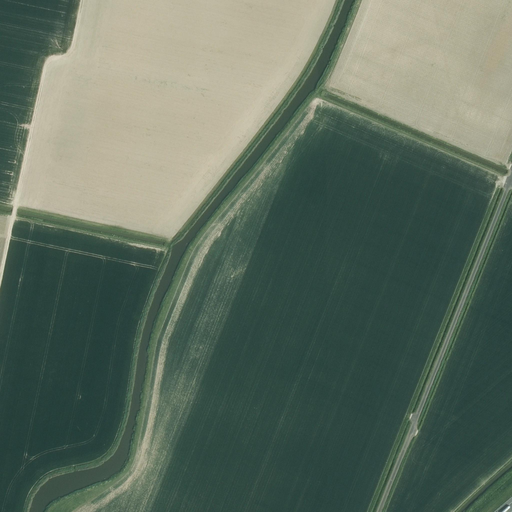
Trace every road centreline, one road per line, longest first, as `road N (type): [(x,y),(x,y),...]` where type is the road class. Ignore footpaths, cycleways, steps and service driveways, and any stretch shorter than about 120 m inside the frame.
road 1 (track): [(327,86),(192,246),(154,337),(129,468),(68,511)]
road 2 (unclassified): [(379,511),(511,177)]
road 3 (track): [(0,279),(44,68),(73,45),(82,0)]
